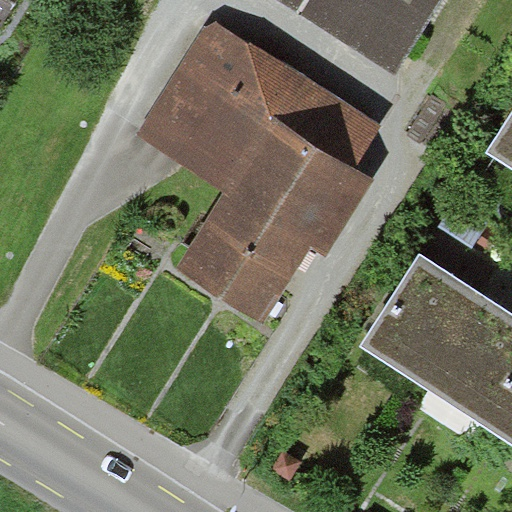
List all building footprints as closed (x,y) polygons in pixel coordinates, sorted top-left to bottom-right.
[(0,0),(0,34),(21,0),(0,0)] [(285,0),(396,69),(439,0),(285,0)] [(383,131),(212,25),(141,136),(233,194),(180,276),(260,327),(295,273),(383,131)] [(511,119),(486,158),(511,175),(511,119)] [(466,293),(419,263),(358,355),(511,454),(511,322),(508,320),(466,293)]
